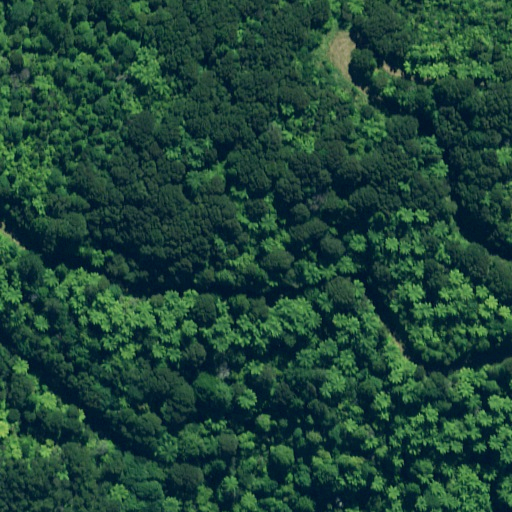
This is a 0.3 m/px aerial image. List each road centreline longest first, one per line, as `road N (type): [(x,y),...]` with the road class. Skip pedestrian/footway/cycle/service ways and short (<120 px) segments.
road 1 (track): [(0,190),(56,232),(153,279),(229,287),(322,261),(390,341),(441,362),(511,337)]
road 2 (track): [(511,281),(469,242),(445,188),(448,156),(430,127),(355,87),(355,56)]
